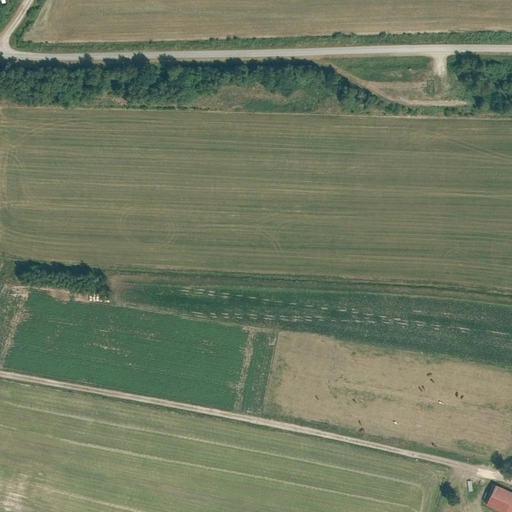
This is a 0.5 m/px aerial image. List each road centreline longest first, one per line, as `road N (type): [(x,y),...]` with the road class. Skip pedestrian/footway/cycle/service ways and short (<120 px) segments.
road 1 (track): [(0,376),(263,422),(492,476),(473,511)]
road 2 (unclassified): [(511,45),(0,46)]
road 3 (track): [(283,48),(377,85),(423,84)]
